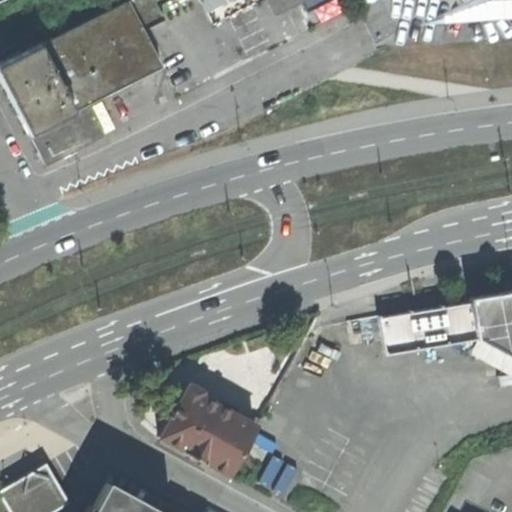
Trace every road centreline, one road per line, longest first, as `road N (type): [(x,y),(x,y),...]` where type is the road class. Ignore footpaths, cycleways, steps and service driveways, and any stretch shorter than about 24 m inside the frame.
road 1 (residential): [(354,32),(29,193)]
road 2 (primary): [(511,121),(336,147),(240,174)]
road 3 (primary): [(245,295),(511,222)]
road 4 (primary): [(240,174),(0,262)]
road 5 (primary): [(245,295),(287,256),(291,226),(277,189),(240,174)]
road 6 (residential): [(252,511),(112,437)]
road 7 (primary): [(123,338),(245,295)]
road 8 (primary): [(11,384),(123,338)]
